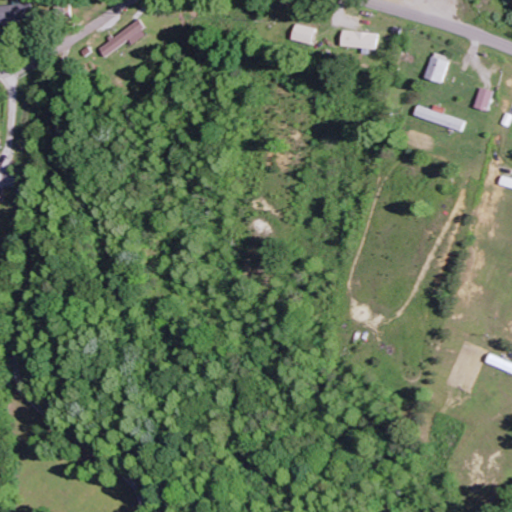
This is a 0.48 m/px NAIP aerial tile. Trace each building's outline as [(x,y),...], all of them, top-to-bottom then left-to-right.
[(4,7),(4,24),(40,22),(39,1),(20,2),(20,6),(4,7)] [(116,40),(116,41),(104,49),(111,58),(135,41),(139,46),(153,36),(142,21),(116,40)] [(317,45),(322,29),(303,24),(299,40),(317,45)] [(383,52),(385,35),(350,30),(348,48),(383,52)] [(432,79),(449,83),(456,58),(439,54),(432,79)] [(499,92),(486,88),(480,107),(493,112),(499,92)]
